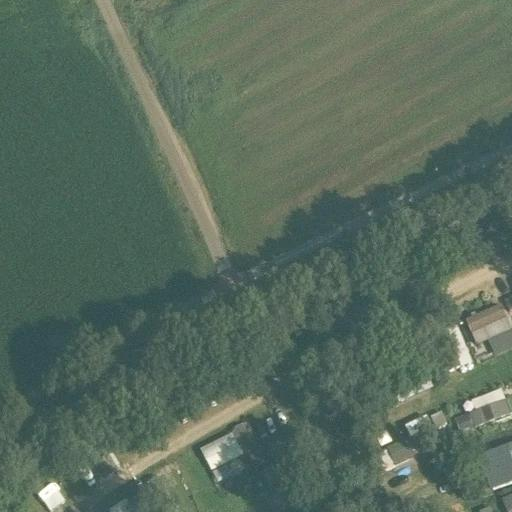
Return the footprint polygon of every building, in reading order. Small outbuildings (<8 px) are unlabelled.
[(461,323),(471,345),(479,342),(476,337),(499,326),(491,309),(461,323)] [(454,327),(443,332),(458,370),(470,365),(454,327)] [(486,341),(493,358),(511,350),(511,343),(508,332),(486,341)] [(471,413),(452,420),(458,436),(508,418),(498,391),(467,402),(471,413)] [(207,473),(240,458),(229,436),(197,451),(207,473)] [(412,476),(401,447),(368,459),(378,488),(412,476)] [(104,449),(91,456),(103,478),(116,470),(104,449)] [(511,453),(488,460),(495,489),(511,484),(511,453)] [(270,456),(244,471),(258,494),(284,479),(270,456)] [(170,465),(148,477),(159,499),(182,487),(170,465)] [(511,511),(511,495),(498,501),(502,511),(511,511)]
